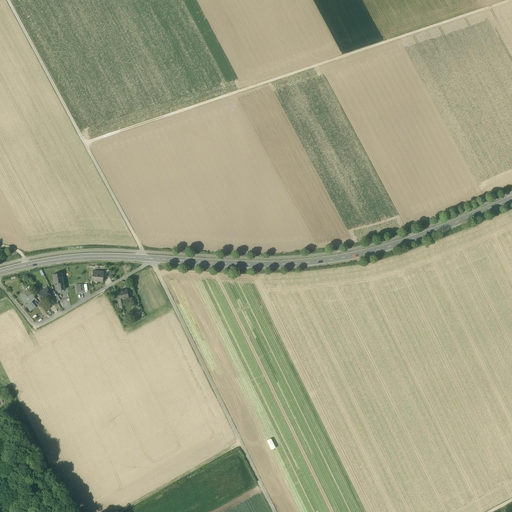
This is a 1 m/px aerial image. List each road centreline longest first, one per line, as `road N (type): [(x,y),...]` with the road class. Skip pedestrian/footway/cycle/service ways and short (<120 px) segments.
road 1 (secondary): [(511,198),(411,239),(332,259),(90,256),(0,271)]
road 2 (track): [(511,0),(84,143)]
road 3 (track): [(147,258),(274,511)]
road 4 (track): [(147,258),(36,326),(0,284)]
road 5 (track): [(84,143),(8,0)]
road 6 (track): [(240,442),(120,511)]
road 7 (track): [(84,143),(147,258)]
